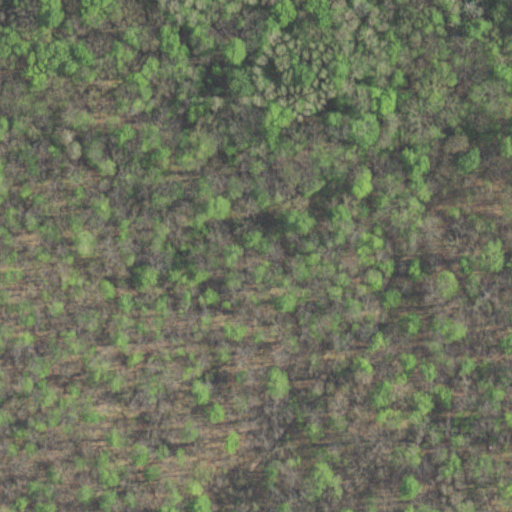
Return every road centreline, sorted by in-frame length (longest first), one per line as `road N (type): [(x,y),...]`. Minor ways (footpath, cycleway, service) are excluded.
road 1 (track): [(231,511),(317,390),(375,352),(472,336),(511,318)]
road 2 (track): [(397,185),(386,80),(350,0)]
road 3 (track): [(511,272),(471,224),(397,185)]
